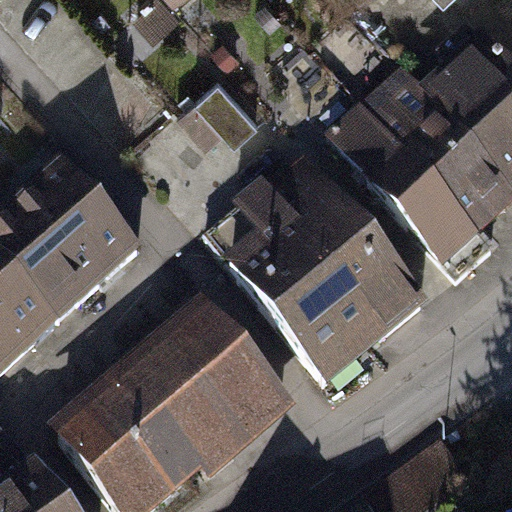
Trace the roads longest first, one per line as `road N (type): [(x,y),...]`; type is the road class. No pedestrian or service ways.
road 1 (tertiary): [(511,341),(279,511)]
road 2 (unknown): [(0,46),(176,236)]
